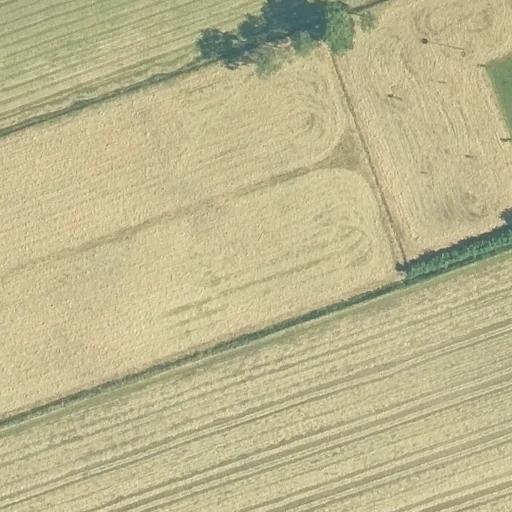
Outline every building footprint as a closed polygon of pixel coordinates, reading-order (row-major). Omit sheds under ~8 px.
[(343,78),(464,46),(458,25),(366,49),(367,54),(338,61),(343,78)] [(263,88),(267,102),(298,93),(293,79),(263,88)] [(161,120),(170,140),(189,132),(180,112),(161,120)] [(511,145),(305,211),(334,301),(348,297),(341,276),(511,222),(511,206),(511,205),(511,145)] [(218,219),(267,203),(251,154),(202,170),(218,219)]
